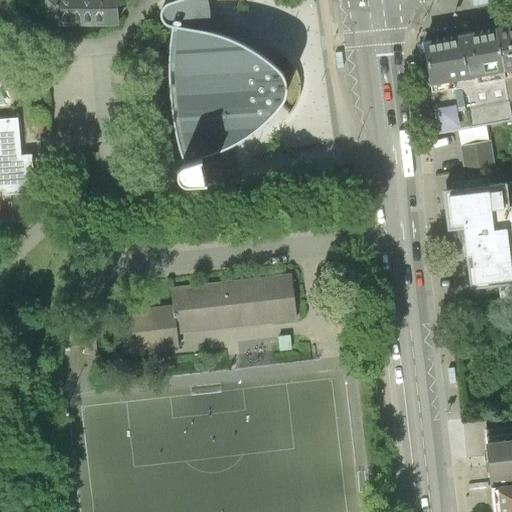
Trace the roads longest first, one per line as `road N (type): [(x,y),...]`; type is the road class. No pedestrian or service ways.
road 1 (primary): [(431,511),(373,0)]
road 2 (residential): [(99,47),(109,169),(0,266)]
